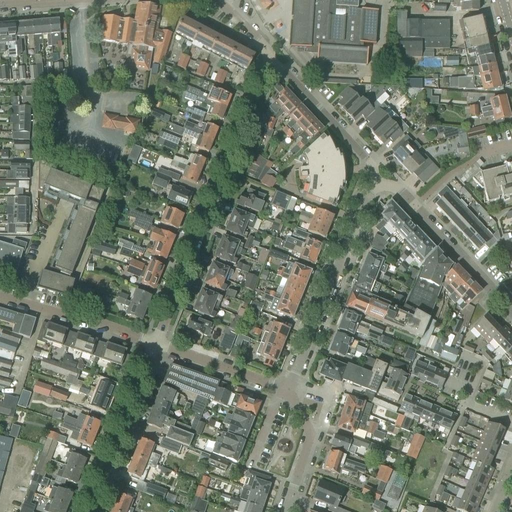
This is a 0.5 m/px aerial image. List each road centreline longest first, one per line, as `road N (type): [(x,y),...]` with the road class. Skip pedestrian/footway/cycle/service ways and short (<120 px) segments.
road 1 (residential): [(155,343),(272,55)]
road 2 (residential): [(285,389),(361,198),(378,187)]
road 3 (unclassified): [(511,314),(416,205),(398,188),(378,187)]
road 4 (residential): [(88,511),(155,343)]
road 5 (residential): [(378,187),(371,161),(272,55)]
road 6 (unclassified): [(155,343),(0,295)]
road 7 (unclassified): [(285,389),(155,343)]
road 8 (unclassified): [(285,511),(311,435),(285,389)]
